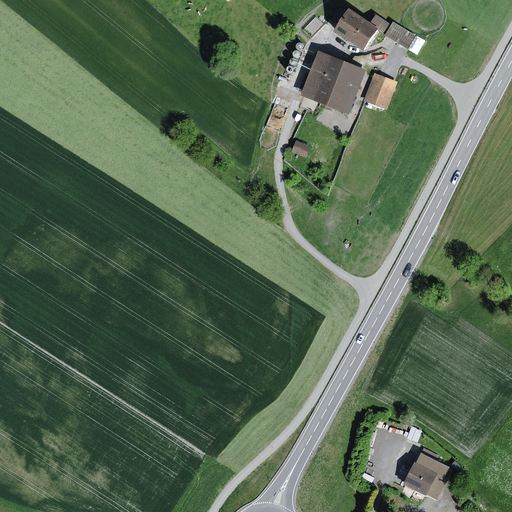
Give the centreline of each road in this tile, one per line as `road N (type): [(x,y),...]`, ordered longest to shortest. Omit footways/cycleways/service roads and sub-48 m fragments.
road 1 (track): [(213,511),(309,405),(511,28)]
road 2 (primary): [(293,467),(511,62)]
road 3 (track): [(371,295),(290,227),(278,157),(312,47),(360,60),(398,56)]
